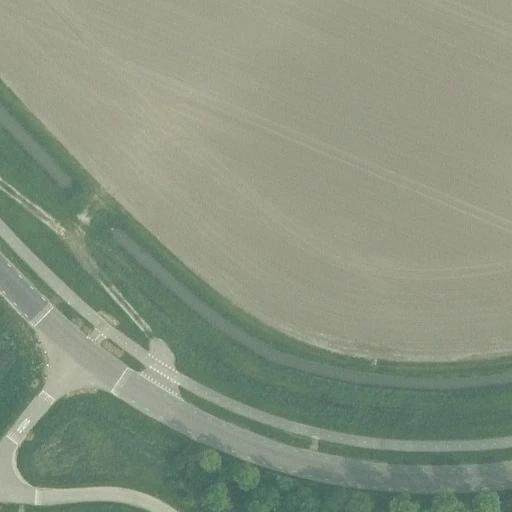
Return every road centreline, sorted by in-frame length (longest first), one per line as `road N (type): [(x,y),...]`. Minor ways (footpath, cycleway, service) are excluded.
road 1 (secondary): [(511,476),(412,480),(302,466),(160,406),(83,354)]
road 2 (track): [(160,406),(164,370),(151,337),(70,237),(0,185)]
road 3 (unclassified): [(0,457),(83,354)]
